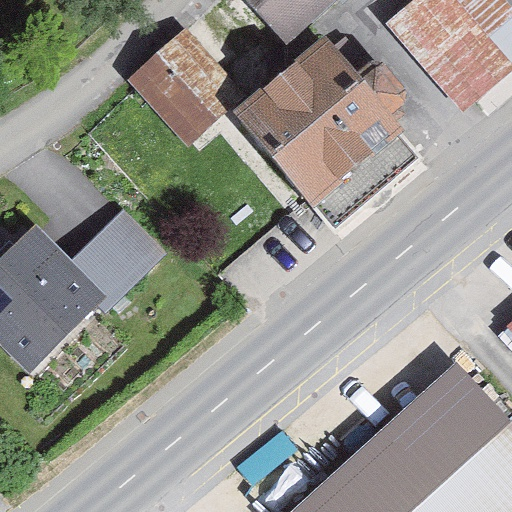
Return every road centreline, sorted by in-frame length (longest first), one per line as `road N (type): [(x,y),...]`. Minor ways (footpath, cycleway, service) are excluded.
road 1 (secondary): [(86,511),(511,165)]
road 2 (residential): [(0,150),(41,129),(173,0)]
